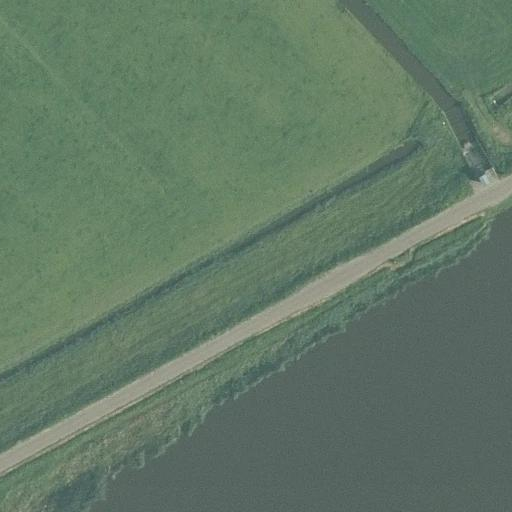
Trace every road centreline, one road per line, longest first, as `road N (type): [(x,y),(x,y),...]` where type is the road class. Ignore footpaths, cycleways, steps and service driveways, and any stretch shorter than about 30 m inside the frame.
road 1 (unclassified): [(0,465),(511,184)]
road 2 (track): [(497,0),(476,100),(511,142)]
